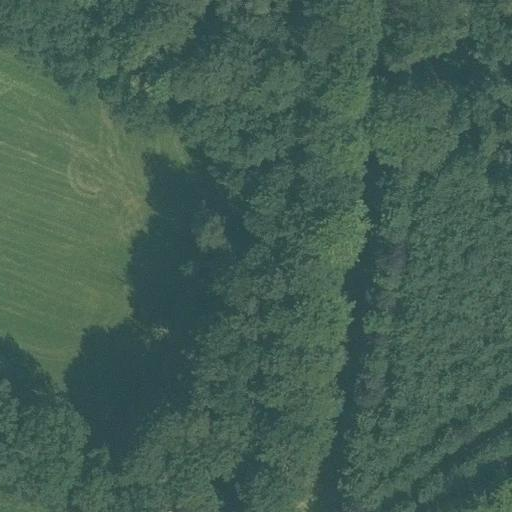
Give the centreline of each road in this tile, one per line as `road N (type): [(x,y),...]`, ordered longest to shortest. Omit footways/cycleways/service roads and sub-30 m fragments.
road 1 (track): [(350,511),(511,400)]
road 2 (unclassified): [(179,511),(0,447)]
